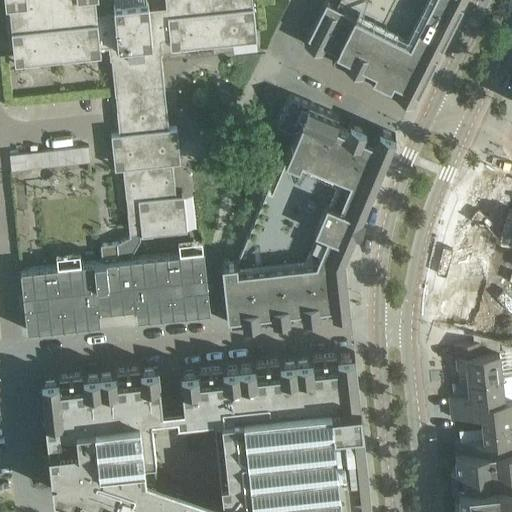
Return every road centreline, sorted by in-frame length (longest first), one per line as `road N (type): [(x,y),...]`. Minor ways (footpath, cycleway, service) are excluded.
road 1 (residential): [(14,355),(379,323)]
road 2 (residential): [(307,0),(282,48),(427,116)]
road 3 (unclassified): [(427,116),(390,221),(379,323)]
road 4 (unclassified): [(405,323),(429,215),(464,128)]
road 5 (unclassified): [(426,511),(405,323)]
road 6 (unclassified): [(379,323),(399,511)]
road 7 (residential): [(24,500),(14,355)]
road 8 (residential): [(14,355),(0,211)]
road 9 (unclassified): [(485,0),(427,116)]
